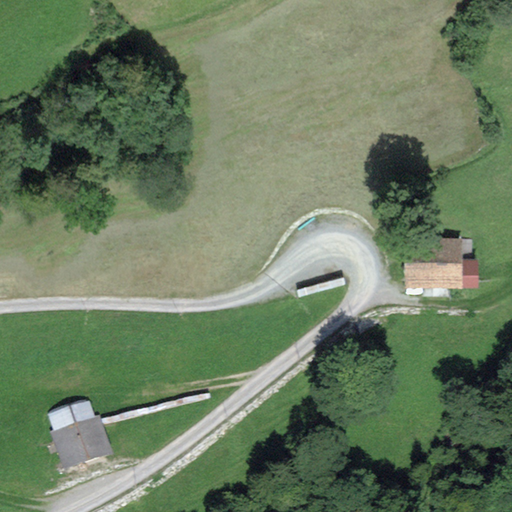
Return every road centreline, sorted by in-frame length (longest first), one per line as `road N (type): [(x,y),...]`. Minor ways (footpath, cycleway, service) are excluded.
road 1 (residential): [(73,511),(190,437),(342,317),(365,288),(367,268),(353,250),(329,244),(238,298),(0,307)]
road 2 (track): [(365,288),(455,303),(511,285)]
